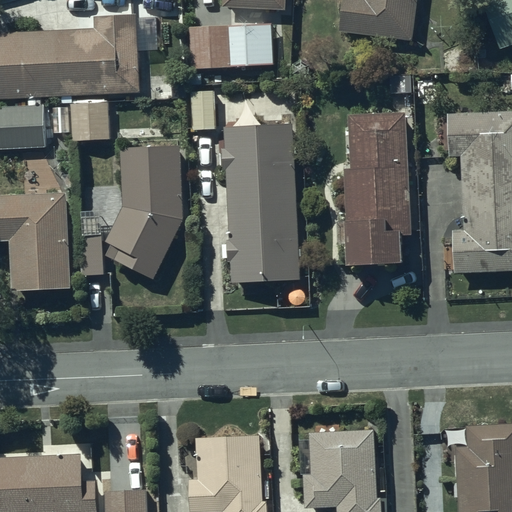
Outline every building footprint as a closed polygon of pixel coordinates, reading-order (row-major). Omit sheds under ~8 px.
[(344,0),(341,27),(415,36),(418,0),(344,0)] [(511,0),(485,0),(502,44),(511,40),(511,0)] [(95,11),(96,23),(0,27),(0,94),(142,87),(137,9),(95,11)] [(230,20),(232,63),(276,61),(274,18),(230,20)] [(232,63),(230,20),(190,22),(193,65),(232,63)] [(215,85),(193,86),(194,126),(216,125),(215,85)] [(108,96),(72,98),(73,137),(110,135),(108,96)] [(43,100),(0,102),(0,146),(46,144),(43,100)] [(511,105),(450,108),(451,151),(462,151),(465,225),(454,225),(456,267),(511,264),(511,105)] [(407,107),(350,110),(353,163),(346,163),(351,254),(406,251),(404,228),(414,228),(407,107)] [(228,165),(231,233),(228,234),(228,238),(223,238),(224,253),(229,252),(229,257),(233,257),(233,277),(302,273),(294,119),(226,122),(227,142),(224,142),(225,165),(228,165)] [(182,140),(122,142),(126,202),(108,237),(113,239),(107,251),(155,275),(185,214),(182,140)] [(69,186),(0,188),(0,235),(11,235),(14,284),(74,281),(69,186)] [(511,511),(511,418),(465,421),(467,441),(454,442),(459,511),(511,511)] [(377,511),(371,426),(308,430),(310,471),(300,472),(303,506),(337,504),(337,511),(377,511)] [(261,497),(259,433),(195,436),(196,478),(187,477),(190,510),(222,511),(221,511),(265,511),(266,499),(261,497)] [(81,476),(80,452),(0,455),(0,511),(97,511),(96,476),(81,476)] [(145,511),(144,486),(104,488),(105,511),(145,511)]
